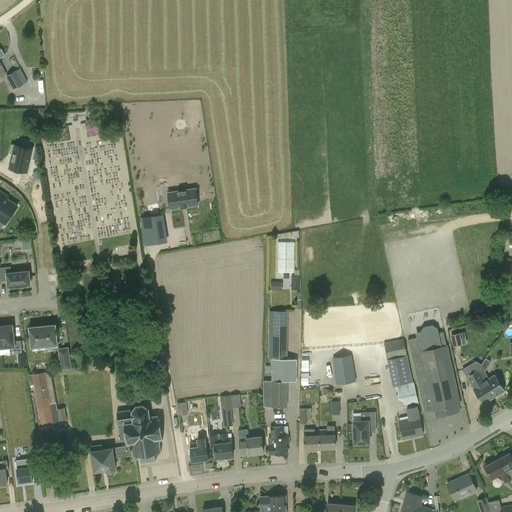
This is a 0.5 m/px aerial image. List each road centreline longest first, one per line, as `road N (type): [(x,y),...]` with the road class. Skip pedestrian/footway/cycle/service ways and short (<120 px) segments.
road 1 (tertiary): [(146,491),(280,473),(394,469)]
road 2 (tertiary): [(394,469),(465,444),(511,415)]
road 3 (tertiary): [(20,511),(146,491)]
